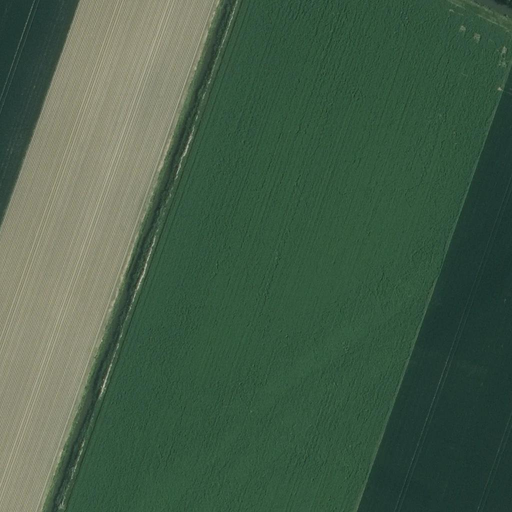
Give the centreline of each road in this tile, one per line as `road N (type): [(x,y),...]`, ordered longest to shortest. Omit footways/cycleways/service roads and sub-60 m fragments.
road 1 (track): [(61,511),(240,0),(451,0),(511,29)]
road 2 (track): [(219,0),(40,511)]
